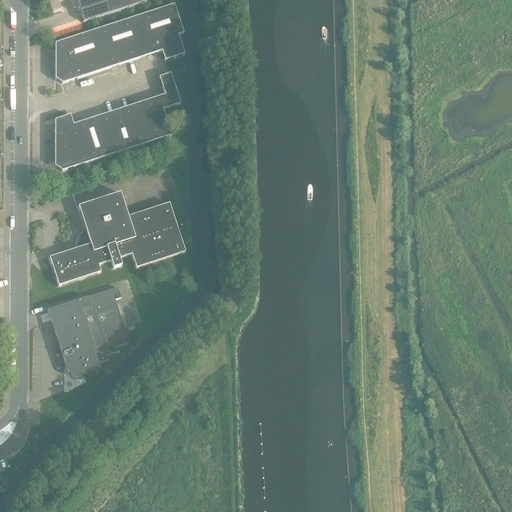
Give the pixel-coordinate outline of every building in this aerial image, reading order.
[(146,2),(151,0),(75,0),(79,9),(77,9),(75,10),(75,12),(75,13),(77,14),(78,14),(80,14),(83,24),(146,3),(146,2)] [(174,6),(55,45),(55,80),(62,85),(161,53),(164,63),(184,56),(178,37),(183,35),(174,6)] [(70,117),(55,122),(55,168),(62,173),(171,137),(163,112),(180,106),(170,75),(159,79),(165,97),(73,126),(70,117)] [(78,208),(87,235),(85,236),(83,237),(82,238),(81,240),(80,242),(79,244),(79,246),(79,248),(79,250),(49,259),(58,288),(100,274),(98,267),(111,263),(113,270),(121,267),(119,260),(132,256),(136,270),(185,254),(169,205),(128,219),(120,195),(78,208)] [(47,312),(51,324),(68,375),(69,374),(70,377),(71,379),(73,380),(75,381),(77,380),(96,374),(98,373),(99,371),(99,369),(99,367),(98,365),(108,362),(106,357),(116,354),(114,349),(129,345),(115,302),(121,300),(117,289),(47,312)]
